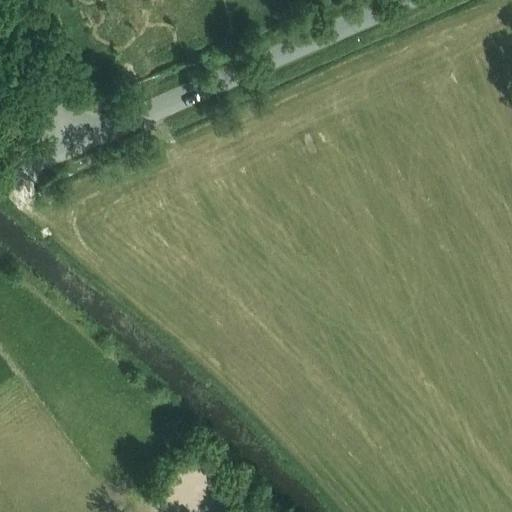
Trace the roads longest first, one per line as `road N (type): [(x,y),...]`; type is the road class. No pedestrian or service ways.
road 1 (tertiary): [(75,142),(408,0)]
road 2 (unclassified): [(75,142),(12,0)]
